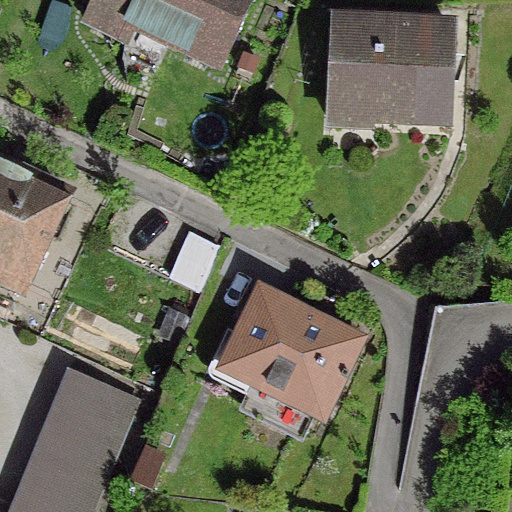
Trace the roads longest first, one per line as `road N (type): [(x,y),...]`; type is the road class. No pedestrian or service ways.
road 1 (residential): [(0,111),(380,295),(402,314),(407,333),(382,478),(383,493),(410,505)]
road 2 (residential): [(410,505),(424,489),(439,384),(467,349),(511,327)]
